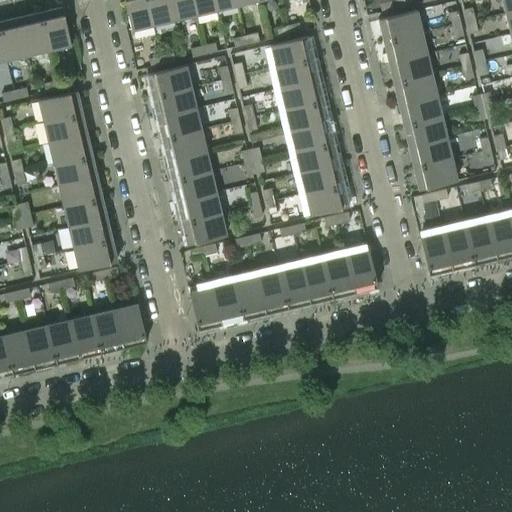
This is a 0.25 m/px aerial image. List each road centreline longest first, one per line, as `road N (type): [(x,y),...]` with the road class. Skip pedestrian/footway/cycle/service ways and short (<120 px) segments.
road 1 (residential): [(172,354),(88,0)]
road 2 (residential): [(403,300),(331,0)]
road 3 (residential): [(172,354),(403,300)]
road 4 (residential): [(0,397),(172,354)]
